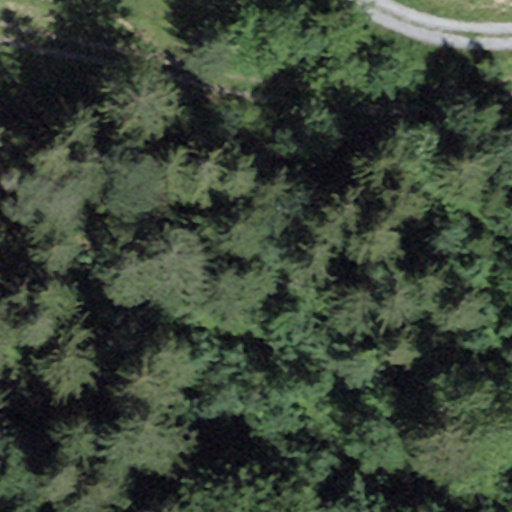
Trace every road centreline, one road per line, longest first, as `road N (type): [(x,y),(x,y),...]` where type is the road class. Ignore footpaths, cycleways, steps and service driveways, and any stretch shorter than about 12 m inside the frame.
road 1 (track): [(0,18),(438,162),(511,168)]
road 2 (track): [(511,45),(467,46),(355,0)]
